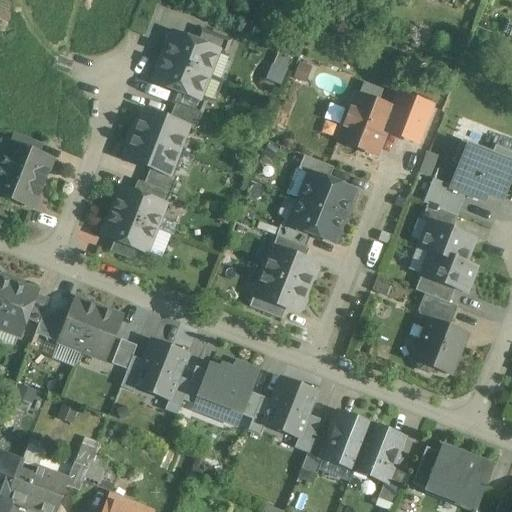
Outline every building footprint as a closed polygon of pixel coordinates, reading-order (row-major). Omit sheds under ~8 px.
[(230,42),(200,30),(195,43),(217,52),(217,53),(224,56),(230,42)] [(195,43),(172,35),(163,59),(208,76),(217,53),(217,52),(195,43)] [(208,76),(163,59),(153,83),(176,92),(198,100),(199,99),(208,76)] [(198,100),(176,92),(171,105),(174,106),(200,116),(206,102),(199,99),(198,100)] [(393,111),(356,96),(350,111),(345,109),(339,125),(344,126),(338,141),(375,155),(385,131),(393,111)] [(200,116),(174,106),(168,121),(187,128),(187,129),(194,132),(200,116)] [(168,121),(142,111),(133,135),(177,152),(187,129),(187,128),(168,121)] [(407,116),(393,111),(385,131),(399,136),(407,116)] [(177,152),(133,135),(123,159),(149,169),(168,177),(168,176),(177,152)] [(51,161),(7,144),(0,161),(0,168),(42,185),(43,185),(42,185),(46,175),(47,175),(47,174),(47,173),(51,161)] [(437,181),(427,206),(457,217),(463,220),(471,200),(490,208),(493,201),(508,207),(511,196),(511,161),(472,146),(456,189),(437,181)] [(426,152),(419,173),(428,176),(435,155),(426,152)] [(333,169),(303,157),(298,171),(309,176),(309,175),(328,182),(333,169)] [(42,185),(0,168),(0,196),(32,210),(37,197),(38,197),(38,196),(42,186),(42,185)] [(168,177),(149,169),(144,184),(170,194),(176,179),(168,176),(168,177)] [(328,182),(309,175),(309,176),(299,201),(344,218),(354,192),(328,182)] [(144,184),(137,182),(133,193),(165,206),(170,194),(144,184)] [(133,193),(120,188),(111,212),(156,230),(165,206),(133,193)] [(344,218),(299,201),(289,226),(289,227),(310,235),(333,244),(344,218)] [(457,217),(427,206),(421,221),(429,224),(429,223),(451,232),(457,217)] [(156,230),(111,212),(101,237),(114,242),(144,254),(146,254),(156,230)] [(310,235),(289,227),(289,226),(281,223),(275,237),(276,237),(305,248),(310,235)] [(451,232),(429,223),(429,224),(419,249),(430,253),(430,252),(464,266),(464,265),(474,240),(451,232)] [(305,248),(276,237),(272,248),(304,261),(309,250),(305,248)] [(144,254),(114,242),(109,253),(140,265),(144,254)] [(304,261),(272,248),(262,272),(307,290),(317,266),(304,261)] [(464,266),(430,252),(430,253),(421,276),(454,290),(465,294),(475,269),(464,265),(464,266)] [(307,290),(262,272),(253,297),(285,309),(298,314),(307,290)] [(454,290),(421,276),(415,292),(424,295),(448,305),(449,305),(454,290)] [(0,314),(12,283),(0,278),(0,314)] [(36,293),(12,283),(0,314),(0,329),(19,337),(36,295),(36,293)] [(49,300),(36,295),(25,321),(38,326),(44,311),(49,300)] [(448,305),(424,295),(417,312),(420,319),(429,322),(429,321),(449,329),(457,308),(449,305),(448,305)] [(285,309),(253,297),(249,308),(281,321),(285,309)] [(98,309),(74,299),(56,344),(81,353),(98,309)] [(123,318),(98,309),(81,353),(105,363),(123,318)] [(60,317),(44,311),(38,326),(34,335),(50,341),(60,317)] [(449,329),(429,321),(429,322),(413,362),(418,364),(417,366),(419,371),(427,374),(431,372),(432,369),(450,376),(466,336),(449,329)] [(136,347),(120,341),(111,365),(126,371),(136,347)] [(187,357),(152,343),(144,362),(142,368),(150,372),(143,391),(169,401),(170,401),(179,378),(187,357)] [(73,362),(77,352),(62,346),(57,356),(73,362)] [(144,362),(132,358),(120,388),(133,393),(135,388),(134,387),(142,368),(144,362)] [(258,372),(236,363),(232,374),(210,365),(207,372),(194,406),(192,410),(214,419),(218,408),(241,416),(250,394),(258,372)] [(190,383),(182,401),(194,406),(207,372),(195,368),(190,383)] [(190,383),(179,378),(170,401),(169,401),(164,412),(177,416),(182,401),(190,383)] [(316,396),(283,382),(265,425),(298,439),(299,439),(308,416),(316,396)] [(250,394),(241,416),(252,420),(261,398),(250,394)] [(261,398),(252,420),(248,431),(260,436),(264,426),(263,425),(272,402),(261,398)] [(353,472),(372,424),(338,411),(326,442),(320,459),(322,460),(353,472)] [(308,416),(299,439),(298,439),(294,449),(297,451),(307,455),(313,437),(320,421),(308,416)] [(404,438),(372,424),(353,472),(384,484),(386,485),(392,468),(404,438)] [(322,460),(320,459),(326,442),(313,437),(307,455),(301,469),(316,476),(322,460)] [(73,464),(87,470),(96,447),(82,441),(73,464)] [(29,446),(21,464),(37,470),(44,452),(29,446)] [(425,449),(411,485),(426,491),(427,489),(426,489),(439,454),(425,449)] [(442,450),(439,454),(426,489),(427,489),(463,504),(461,510),(465,511),(474,511),(491,469),(442,450)] [(20,463),(0,455),(0,511),(6,511),(11,501),(6,500),(20,463)] [(107,462),(93,456),(80,490),(94,495),(97,488),(105,468),(107,462)] [(21,464),(20,463),(6,500),(11,501),(37,511),(55,511),(66,487),(68,483),(66,482),(37,470),(21,464)] [(68,483),(66,487),(78,492),(87,470),(73,464),(66,482),(68,483)] [(119,473),(105,468),(97,488),(110,494),(119,473)] [(386,485),(384,484),(378,500),(393,506),(405,473),(392,468),(386,485)] [(511,511),(511,495),(504,492),(496,511),(511,511)] [(262,511),(283,511),(288,500),(270,493),(262,511)] [(133,511),(106,501),(102,511),(133,511)]
